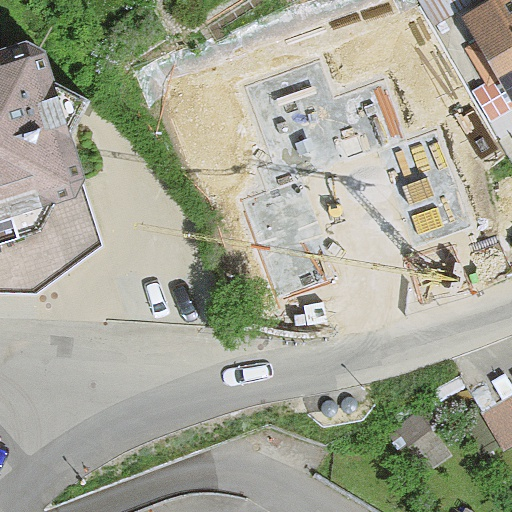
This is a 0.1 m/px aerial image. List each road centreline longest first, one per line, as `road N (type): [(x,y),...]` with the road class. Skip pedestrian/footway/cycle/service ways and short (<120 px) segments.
road 1 (residential): [(511,308),(409,345),(115,417)]
road 2 (residential): [(134,511),(232,472),(302,511)]
road 3 (residential): [(115,417),(15,511)]
